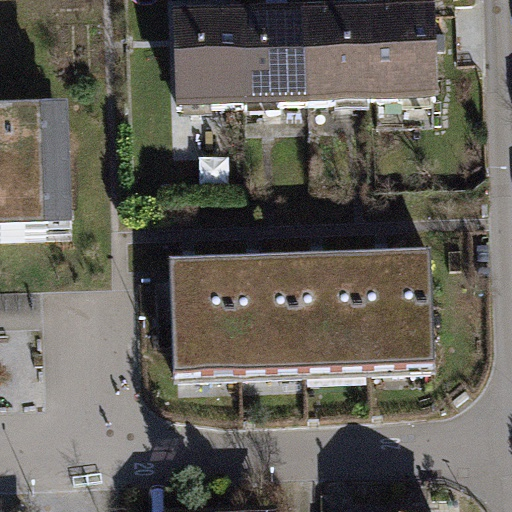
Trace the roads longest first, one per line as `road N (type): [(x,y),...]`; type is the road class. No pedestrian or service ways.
road 1 (residential): [(6,461),(511,449)]
road 2 (residential): [(511,144),(507,0)]
